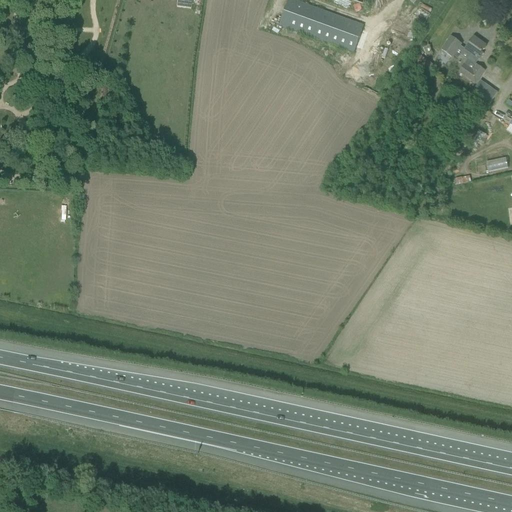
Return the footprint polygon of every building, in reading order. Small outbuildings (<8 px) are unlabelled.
[(354,53),(363,26),(291,0),(287,0),(279,25),(354,53)] [(451,37),(441,51),(452,59),(454,57),(461,47),(462,45),(451,37)] [(467,61),(459,73),(476,86),(486,72),(476,65),(479,60),(480,61),(485,54),(482,52),(486,47),(473,38),(467,46),(464,50),(472,55),(467,61)] [(430,47),(423,48),(425,55),(431,54),(430,47)] [(480,81),(473,91),(482,97),(489,87),(480,81)]
